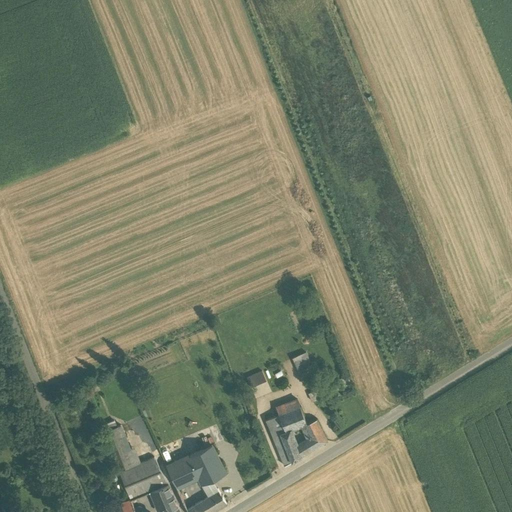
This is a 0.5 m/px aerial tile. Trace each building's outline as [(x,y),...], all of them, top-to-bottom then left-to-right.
[(306,352),(293,357),(305,385),(314,381),(306,363),(310,361),(306,352)] [(262,370),(247,377),(251,387),(266,381),(262,370)] [(347,375),(309,393),(312,401),(351,383),(347,375)] [(297,399),(276,407),(279,414),(300,406),(297,399)] [(279,414),(286,430),(291,428),(303,424),(307,423),(300,406),(279,414)] [(286,430),(279,414),(274,416),(281,432),(286,430)] [(281,432),(274,416),(266,419),(285,465),(292,461),(281,432)] [(316,419),(307,423),(303,424),(309,437),(322,429),(316,419)] [(114,420),(102,425),(105,431),(117,426),(114,420)] [(117,426),(105,431),(120,470),(140,462),(134,447),(130,449),(120,424),(117,426)] [(286,430),(281,432),(292,461),(301,456),(297,445),(291,428),(286,430)] [(309,437),(297,445),(301,456),(327,440),(322,429),(309,437)] [(212,445),(190,455),(199,475),(203,483),(225,473),(212,445)] [(190,455),(167,466),(177,486),(185,482),(199,475),(190,455)] [(140,462),(120,470),(124,482),(131,498),(131,499),(167,484),(154,456),(140,462)] [(131,498),(124,482),(120,483),(126,500),(131,498)] [(195,504),(185,482),(177,486),(187,508),(188,508),(195,504)] [(167,484),(131,499),(135,511),(154,511),(160,510),(176,503),(167,484)] [(227,502),(219,489),(208,496),(216,509),(227,502)] [(195,504),(188,508),(189,511),(210,511),(216,509),(208,496),(195,504)] [(126,500),(120,503),(124,511),(135,511),(131,499),(131,498),(126,500)] [(179,511),(176,503),(160,510),(163,511),(179,511)]
